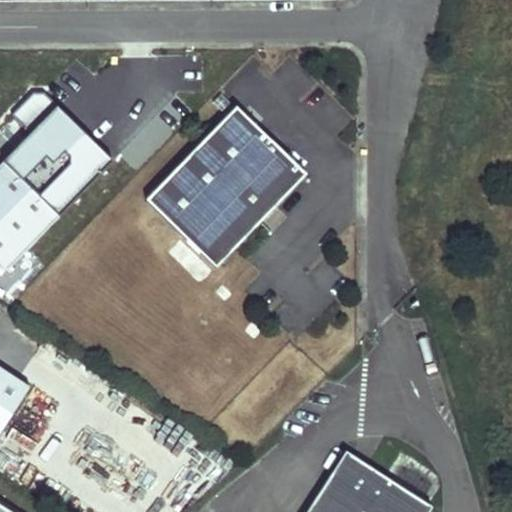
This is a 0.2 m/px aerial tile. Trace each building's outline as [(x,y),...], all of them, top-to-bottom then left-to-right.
[(0,160),(0,267),(3,270),(109,161),(54,107),(55,106),(40,92),(29,92),(8,114),(27,133),(0,160)] [(145,203),(214,270),(305,178),(236,110),(145,203)] [(0,436),(29,391),(0,372),(0,436)] [(308,511),(428,511),(430,511),(344,457),(308,511)] [(54,511),(32,498),(31,499),(22,511),(54,511)]
